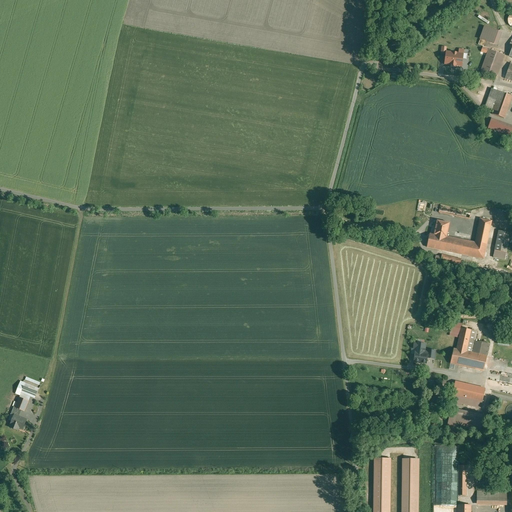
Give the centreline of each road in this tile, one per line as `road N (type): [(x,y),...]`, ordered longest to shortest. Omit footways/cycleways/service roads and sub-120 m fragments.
road 1 (residential): [(0,187),(108,216),(331,206)]
road 2 (residential): [(331,206),(358,511)]
road 3 (residential): [(358,67),(331,206)]
